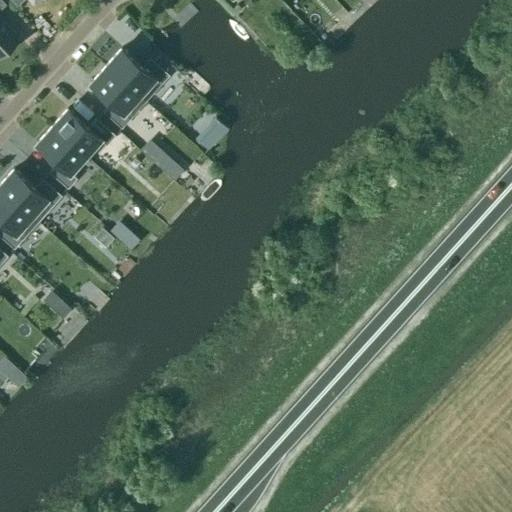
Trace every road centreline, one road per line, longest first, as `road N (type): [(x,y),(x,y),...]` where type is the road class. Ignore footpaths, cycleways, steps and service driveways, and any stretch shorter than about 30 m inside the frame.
road 1 (trunk): [(215,511),(511,182)]
road 2 (residential): [(0,119),(103,0)]
